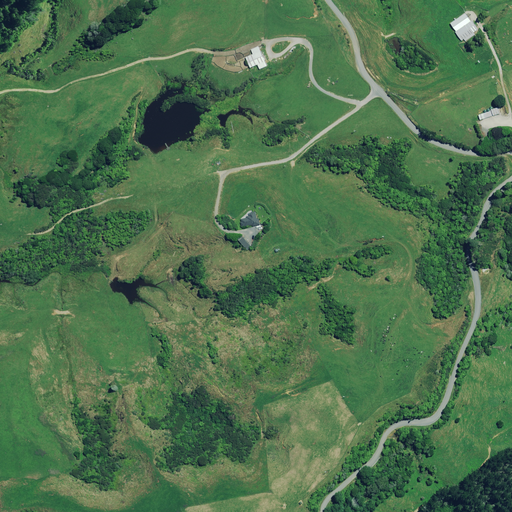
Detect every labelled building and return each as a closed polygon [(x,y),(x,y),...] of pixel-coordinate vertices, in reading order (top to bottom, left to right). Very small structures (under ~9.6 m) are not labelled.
[(466,41),(476,35),(474,32),(479,29),(473,20),(472,21),(466,13),(451,24),(457,31),(456,32),(462,41),(464,39),(466,41)] [(267,66),(259,47),(252,50),(254,54),(246,58),(251,68),(258,65),(260,69),(267,66)] [(484,114),(479,115),(480,120),(497,115),(500,114),(498,108),(492,110),(492,111),(484,114)] [(249,213),(250,216),(247,216),(247,218),(241,219),(242,222),(241,222),(242,228),(253,225),(253,226),(260,225),(259,219),(257,219),(255,212),(249,213)] [(251,246),(244,237),(239,240),(247,249),(251,246)]
